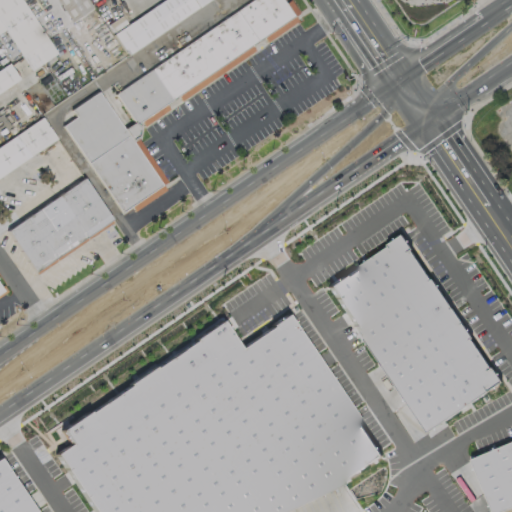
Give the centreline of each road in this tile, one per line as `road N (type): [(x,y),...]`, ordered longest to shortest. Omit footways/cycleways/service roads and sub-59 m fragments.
road 1 (primary): [(0,419),(429,125)]
road 2 (primary): [(399,82),(0,355)]
road 3 (primary): [(200,282),(257,208),(388,115),(399,82)]
road 4 (tertiary): [(511,243),(429,125)]
road 5 (primary): [(511,28),(448,72),(429,125)]
